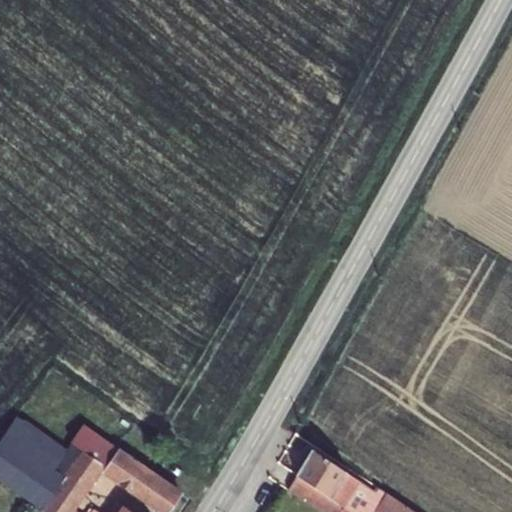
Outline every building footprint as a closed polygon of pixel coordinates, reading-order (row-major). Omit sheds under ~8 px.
[(74,458),(64,451),(15,417),(0,438),(0,481),(38,509),(74,458)] [(82,426),(64,451),(74,458),(38,509),(42,511),(129,511),(117,503),(109,511),(76,511),(71,508),(100,468),(161,511),(165,511),(179,494),(82,426)] [(324,511),(360,511),(373,491),(310,450),(286,488),(324,511)] [(384,493),(376,488),(373,491),(360,511),(371,511),(372,511),(375,506),(384,493)] [(412,511),(384,493),(375,506),(384,511),(412,511)]
